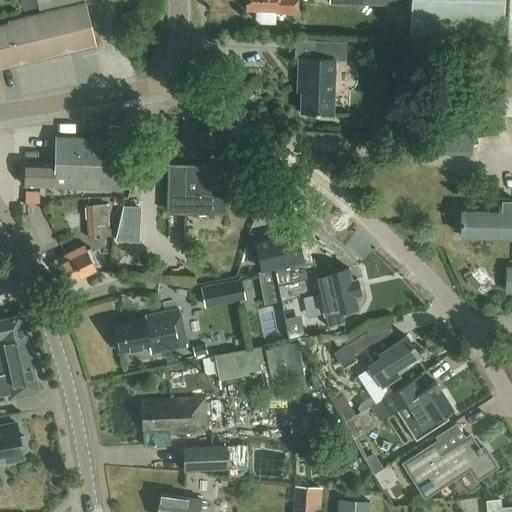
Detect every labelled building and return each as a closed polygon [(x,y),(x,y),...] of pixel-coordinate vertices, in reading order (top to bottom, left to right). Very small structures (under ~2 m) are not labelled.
[(274,13),(295,14),(295,0),(244,0),(244,10),(255,11),(255,19),(259,24),(274,24),(274,13)] [(502,0),(409,0),(408,35),(502,38),(502,0)] [(511,0),(507,0),(502,112),(511,112),(511,0)] [(0,67),(95,44),(85,3),(7,23),(8,25),(0,27),(0,67)] [(314,41),(314,58),(298,58),(297,83),(299,83),(301,89),(300,112),(333,113),(334,60),(345,60),(345,42),(314,41)] [(122,190),(123,139),(55,135),(54,163),(26,161),(25,185),(54,187),(54,186),(122,190)] [(461,160),(464,185),(495,182),(492,157),(461,160)] [(169,165),(168,209),(225,211),(225,191),(216,191),(217,167),(169,165)] [(511,198),(499,198),(498,212),(461,211),(461,234),(511,235),(511,198)] [(108,235),(106,203),(85,204),(87,236),(108,235)] [(123,206),(119,221),(140,222),(141,207),(123,206)] [(262,269),(273,266),(302,259),(296,231),(255,241),(262,269)] [(65,254),(67,259),(57,264),(66,284),(96,270),(94,266),(98,264),(90,248),(86,250),(83,245),(65,254)] [(281,299),(319,291),(327,327),(344,323),(341,310),(355,307),(346,267),(316,274),(313,259),(302,261),(274,267),(281,299)] [(257,272),(263,303),(279,299),(273,268),(257,272)] [(240,279),(201,287),(204,302),(243,294),(240,279)] [(187,346),(186,341),(180,309),(143,316),(144,318),(113,324),(119,352),(149,345),(151,353),(187,346)] [(0,371),(6,399),(39,391),(22,316),(0,320),(0,371)] [(286,321),(289,337),(303,334),(300,318),(286,321)] [(346,344),(352,353),(354,357),(374,344),(366,331),(346,344)] [(307,341),(305,333),(304,333),(303,334),(289,337),(291,345),(307,341)] [(398,375),(395,370),(418,355),(405,336),(378,354),(380,357),(367,366),(381,387),(398,375)] [(352,353),(346,344),(345,343),(336,348),(343,359),(352,353)] [(205,344),(192,347),(194,355),(207,353),(205,344)] [(214,356),(219,379),(268,370),(264,346),(214,356)] [(423,374),(372,406),(379,418),(390,411),(390,412),(405,402),(413,414),(403,421),(414,440),(439,425),(435,419),(452,409),(435,382),(430,385),(423,374)] [(286,406),(285,383),(284,380),(264,381),(264,382),(262,383),(263,408),(286,407),(286,406)] [(141,399),(144,446),(171,444),(170,433),(208,431),(206,396),(141,399)] [(457,425),(462,435),(478,427),(473,417),(457,425)] [(0,462),(23,458),(22,451),(27,450),(24,436),(19,437),(16,423),(0,425),(0,462)] [(433,444),(414,456),(414,457),(403,464),(424,497),(435,490),(469,468),(476,479),(496,466),(484,447),(480,449),(479,447),(477,447),(469,435),(440,454),(433,444)] [(183,470),(228,468),(227,444),(182,446),(183,470)] [(314,511),(315,496),(256,491),(254,511),(314,511)] [(160,494),(157,511),(200,511),(203,499),(160,494)] [(369,511),(371,501),(338,499),(336,511),(369,511)] [(511,511),(511,507),(501,509),(500,500),(486,502),(487,511),(511,511)]
